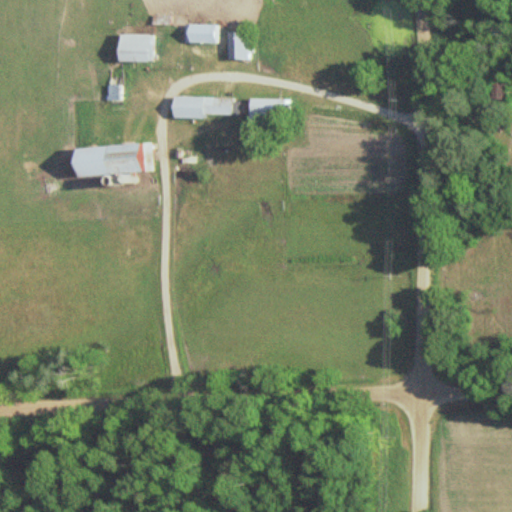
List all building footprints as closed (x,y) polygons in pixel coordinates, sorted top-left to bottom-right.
[(232,59),(257,59),(257,31),(232,31),(232,59)] [(163,34),(131,34),(131,63),(163,63),(163,34)] [(114,85),(114,100),(128,100),(129,86),(114,85)] [(180,119),(242,119),(242,97),(181,97),(180,119)] [(161,144),(122,146),(123,177),(162,176),(161,144)]
